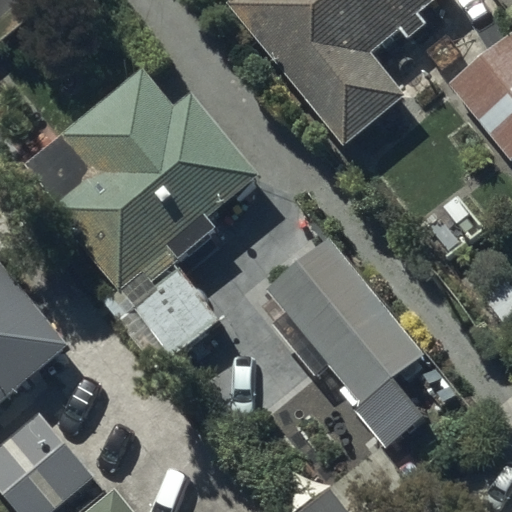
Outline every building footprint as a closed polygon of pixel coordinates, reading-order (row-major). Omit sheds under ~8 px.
[(249,0),(228,18),(349,161),(409,110),(374,69),(403,45),(408,51),(426,36),(420,29),(453,1),(451,0),(249,0)] [(511,45),(450,96),(511,171),(511,45)] [(223,332),(177,276),(217,244),(207,233),(260,190),(166,74),(150,87),(147,83),(29,179),(60,218),(52,224),(113,300),(101,310),(160,383),(223,332)] [(427,368),(330,252),(269,303),(286,324),(271,337),(316,390),(329,379),(364,420),(427,368)] [(0,418),(69,361),(0,278),(0,418)] [(40,423),(0,456),(0,501),(8,511),(71,511),(97,491),(40,423)] [(403,511),(415,501),(380,463),(332,507),(336,511),(403,511)] [(123,511),(116,503),(105,511),(123,511)]
